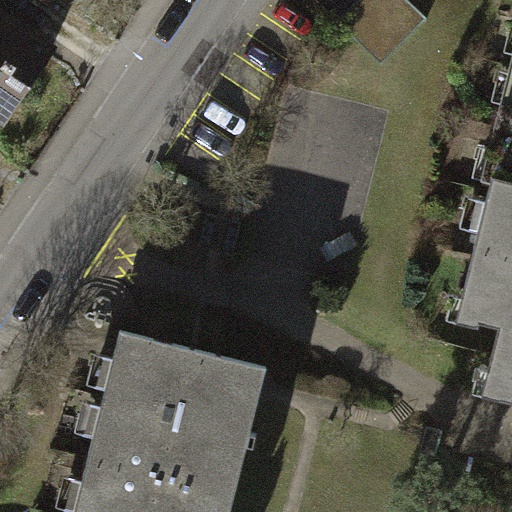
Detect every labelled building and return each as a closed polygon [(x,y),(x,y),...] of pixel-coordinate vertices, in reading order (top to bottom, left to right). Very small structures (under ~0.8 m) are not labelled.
[(371,0),(360,13),(339,36),(386,78),(429,30),(396,0),(371,0)] [(0,112),(5,116),(50,48),(0,14),(0,112)] [(511,67),(497,127),(511,130),(511,67)] [(511,130),(497,127),(466,251),(511,262),(511,130)] [(511,262),(466,251),(454,297),(472,302),(466,326),(470,327),(472,322),(491,327),(480,371),(498,375),(492,398),(511,403),(511,262)] [(221,511),(259,366),(112,328),(64,511),(221,511)]
